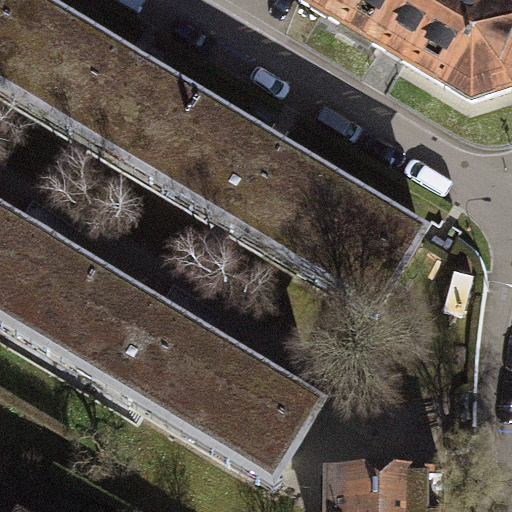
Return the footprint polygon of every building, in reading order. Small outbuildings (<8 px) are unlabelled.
[(18,0),(0,0),(0,103),(142,189),(193,105),(18,0)] [(291,0),(463,104),(503,92),(511,68),(511,9),(495,0),(291,0)] [(142,189),(365,323),(416,239),(193,105),(142,189)] [(0,224),(0,338),(38,361),(88,277),(0,224)] [(38,361),(262,494),(312,410),(88,277),(38,361)] [(322,511),(437,511),(437,482),(323,480),(322,511)]
